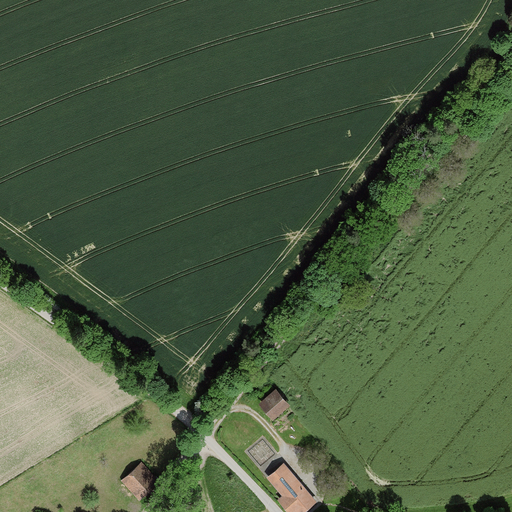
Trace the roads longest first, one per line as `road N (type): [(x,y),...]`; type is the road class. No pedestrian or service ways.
road 1 (track): [(511,45),(479,100),(205,436)]
road 2 (unclassified): [(0,281),(173,407),(275,511)]
